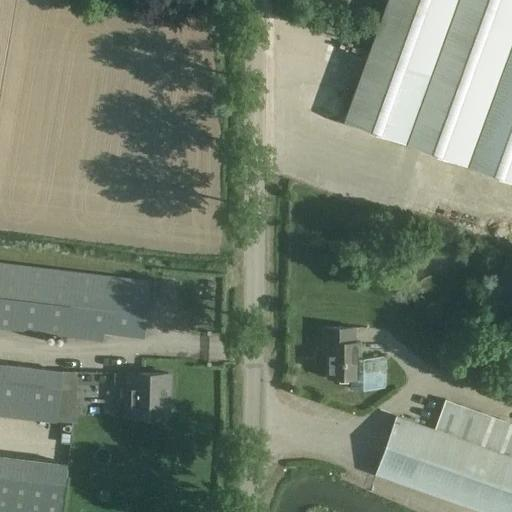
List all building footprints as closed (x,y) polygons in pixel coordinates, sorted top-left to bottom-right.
[(386,0),(344,118),(406,141),(456,0),(386,0)] [(511,0),(456,0),(406,141),(511,179),(511,0)] [(108,276),(0,262),(0,328),(99,342),(100,332),(143,337),(150,281),(130,279),(108,276)] [(323,327),(322,342),(327,342),(327,377),(350,377),(350,388),(386,388),(386,357),(358,357),(358,342),(357,342),(357,327),(343,327),(323,327)] [(61,372),(0,363),(0,413),(72,424),(75,399),(57,396),(61,372)] [(169,373),(138,373),(138,387),(128,387),(127,416),(168,417),(169,373)] [(472,444),(510,458),(511,458),(511,424),(446,401),(435,431),(472,444)] [(452,499),(472,444),(435,431),(395,417),(376,472),(452,499)] [(489,511),(490,511),(510,458),(472,444),(452,499),(489,511)] [(64,511),(70,460),(0,452),(0,511),(7,511),(64,511)] [(511,511),(511,458),(510,458),(490,511),(511,511)]
